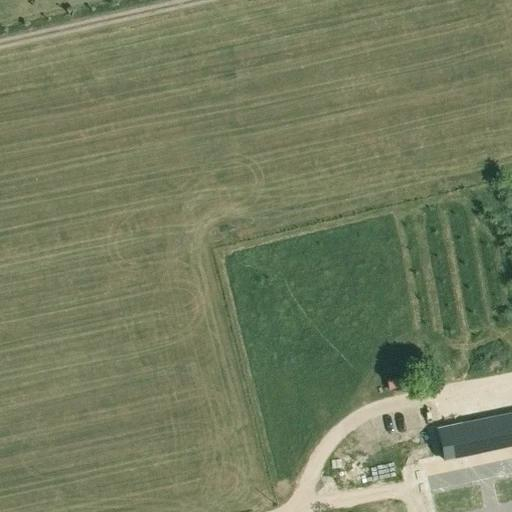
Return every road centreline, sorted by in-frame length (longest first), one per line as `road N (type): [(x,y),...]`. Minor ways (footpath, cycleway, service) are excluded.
road 1 (track): [(511,468),(301,511)]
road 2 (track): [(200,0),(0,44)]
